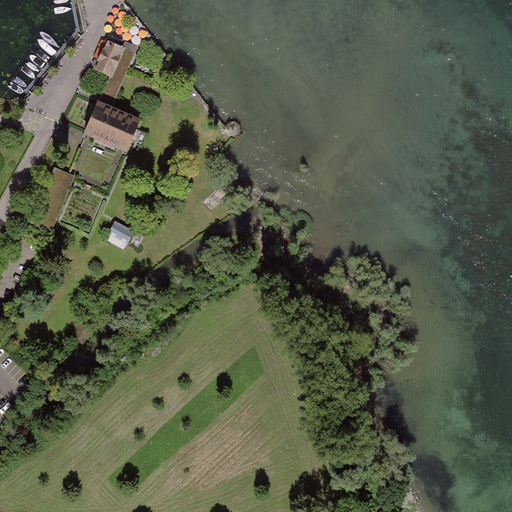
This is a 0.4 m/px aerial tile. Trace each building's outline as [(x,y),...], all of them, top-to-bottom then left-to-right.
[(137,53),(108,40),(95,69),(112,76),(103,96),(115,102),(137,53)] [(87,124),(94,100),(76,95),(69,118),(87,124)] [(137,150),(143,122),(127,118),(121,147),(137,150)] [(50,234),(75,178),(57,170),(32,226),(50,234)] [(134,232),(116,223),(106,240),(125,250),(134,232)]
